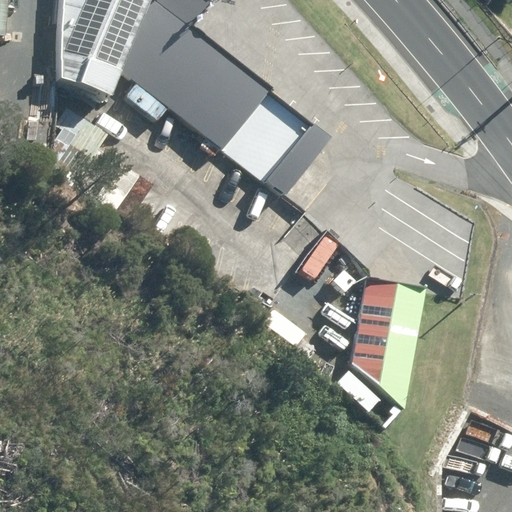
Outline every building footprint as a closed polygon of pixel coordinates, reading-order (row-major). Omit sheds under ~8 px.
[(120,72),(205,140),(200,147),(213,158),(220,150),(283,200),(330,142),(192,31),(211,7),(202,0),(63,0),(60,79),(109,99),(120,72)] [(55,104),(37,103),(35,146),(54,147),(55,104)] [(70,147),(54,170),(75,184),(90,161),(70,147)] [(366,280),(350,365),(403,411),(425,290),(366,280)] [(361,384),(352,394),(368,411),(378,400),(361,384)]
